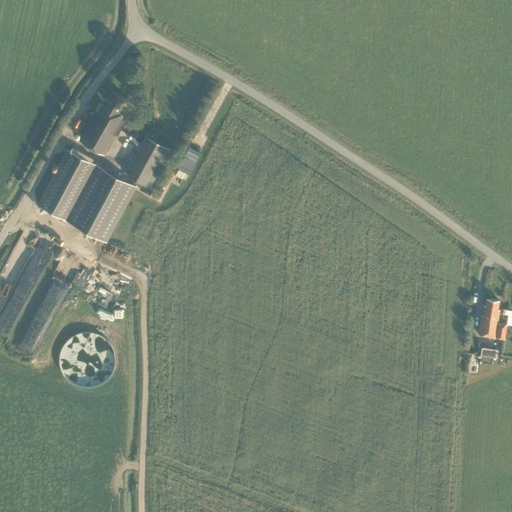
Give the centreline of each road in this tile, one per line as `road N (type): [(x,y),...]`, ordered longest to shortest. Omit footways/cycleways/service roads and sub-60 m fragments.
road 1 (tertiary): [(511,268),(330,142),(141,26)]
road 2 (unclassified): [(0,241),(83,98),(141,26)]
